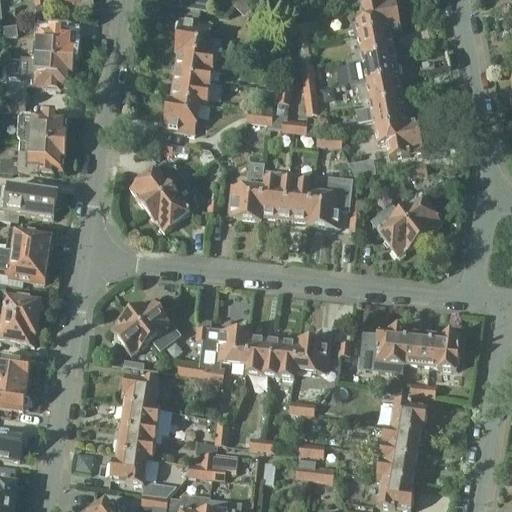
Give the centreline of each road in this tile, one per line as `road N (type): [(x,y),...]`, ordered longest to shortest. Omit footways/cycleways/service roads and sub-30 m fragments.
road 1 (residential): [(476,305),(82,269)]
road 2 (residential): [(82,269),(127,0)]
road 3 (residential): [(50,511),(82,269)]
road 4 (residential): [(488,203),(457,0)]
road 5 (residential): [(477,511),(511,322)]
